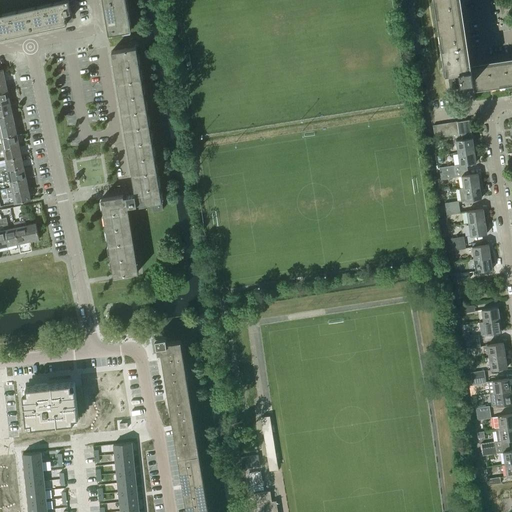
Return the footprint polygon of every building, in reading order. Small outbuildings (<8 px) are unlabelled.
[(0,37),(67,23),(65,13),(71,12),(68,0),(64,0),(61,1),(62,4),(0,17),(0,37)] [(106,0),(111,27),(108,28),(108,33),(131,29),(125,0),(106,0)] [(458,0),(434,0),(445,71),(447,70),(449,89),(473,86),(474,89),(511,83),(511,59),(480,65),(479,62),(468,64),(458,0)] [(139,204),(161,200),(136,47),(111,51),(135,193),(123,195),(123,194),(101,198),(113,275),(138,271),(127,205),(139,203),(139,204)] [(0,103),(10,102),(7,91),(0,92),(0,103)] [(0,103),(0,115),(12,113),(10,102),(0,103)] [(0,126),(14,123),(12,113),(0,115),(0,126)] [(455,140),(457,152),(477,149),(476,144),(473,145),(472,137),(469,120),(469,119),(457,121),(459,134),(461,133),(462,138),(460,138),(461,139),(455,140)] [(14,123),(0,126),(0,133),(1,138),(16,134),(14,123)] [(434,137),(441,136),(439,124),(432,125),(434,137)] [(2,144),(0,144),(0,149),(19,145),(16,134),(1,138),(2,144)] [(19,145),(0,149),(0,153),(4,153),(5,159),(21,156),(19,145)] [(477,149),(457,152),(458,157),(454,158),(455,164),(459,164),(476,162),(475,155),(478,154),(477,149)] [(7,165),(0,166),(0,171),(23,167),(21,156),(5,159),(7,165)] [(439,167),(440,173),(453,171),(452,165),(439,167)] [(23,167),(0,171),(0,176),(2,176),(4,182),(10,181),(26,177),(23,167)] [(453,171),(440,173),(441,179),(454,177),(453,171)] [(458,188),(482,185),(481,180),(478,180),(477,173),(461,175),(463,187),(458,188)] [(11,187),(0,189),(1,194),(28,188),(26,177),(10,181),(11,187)] [(482,185),(458,188),(460,201),(481,197),(480,190),(483,190),(482,185)] [(28,188),(1,194),(2,199),(13,196),(15,203),(30,199),(28,188)] [(444,202),(445,208),(459,206),(458,200),(444,202)] [(152,203),(153,211),(163,209),(161,201),(152,203)] [(459,206),(445,208),(446,214),(460,212),(459,206)] [(466,211),(468,223),(488,220),(487,215),(484,216),(483,208),(466,211)] [(20,226),(14,227),(18,243),(29,241),(25,225),(24,220),(23,214),(18,215),(20,226)] [(4,230),(7,245),(18,243),(14,227),(8,229),(6,218),(1,219),(3,225),(4,230)] [(488,220),(468,223),(470,235),(486,233),(485,226),(488,225),(488,220)] [(36,223),(25,225),(29,241),(39,239),(36,223)] [(464,242),(450,244),(451,250),(465,248),(464,242)] [(471,246),(473,259),(493,256),(492,251),(489,251),(488,244),(471,246)] [(493,256),(473,259),(475,271),(492,268),(491,261),(494,261),(493,256)] [(455,273),(456,280),(469,278),(468,271),(455,273)] [(460,306),(461,313),(474,311),(473,304),(460,306)] [(481,309),(483,321),(502,318),(502,313),(499,314),(497,307),(481,309)] [(502,318),(483,321),(485,334),(501,331),(500,324),(503,323),(502,318)] [(464,336),(465,342),(479,340),(478,334),(464,336)] [(208,511),(180,340),(166,342),(165,337),(155,338),(156,347),(157,353),(158,352),(158,353),(163,352),(189,511),(208,511)] [(479,340),(465,342),(466,348),(480,346),(479,340)] [(486,345),(488,357),(508,354),(507,349),(504,349),(503,342),(486,345)] [(508,354),(488,357),(490,369),(507,367),(505,359),(508,359),(508,354)] [(470,372),(471,378),(484,376),(483,370),(470,372)] [(484,376),(471,378),(472,384),(485,382),(484,376)] [(492,380),(488,381),(490,393),(493,392),(511,389),(511,384),(509,385),(508,378),(492,380)] [(26,391),(22,392),(26,422),(31,421),(31,425),(41,424),(41,420),(45,419),(45,424),(73,421),(73,417),(78,416),(75,386),(71,387),(70,381),(26,386),(26,391)] [(511,389),(493,392),(490,393),(491,405),(495,404),(495,405),(511,402),(511,395),(511,394),(511,389)] [(475,407),(476,413),(489,411),(489,405),(475,407)] [(489,411),(476,413),(477,419),(490,417),(489,411)] [(495,428),(499,428),(511,425),(511,413),(497,416),(493,416),(495,428)] [(277,470),(269,416),(261,417),(269,471),(277,470)] [(511,425),(499,428),(501,440),(511,438),(511,425)] [(132,441),(113,443),(114,453),(133,452),(132,441)] [(481,443),(481,449),(495,447),(494,441),(481,443)] [(495,447),(481,449),(482,455),(496,453),(495,447)] [(511,449),(502,451),(504,463),(511,462),(511,449)] [(41,451),(22,453),(23,463),(42,461),(41,451)] [(133,452),(114,453),(115,463),(134,461),(133,452)] [(258,454),(240,457),(242,469),(260,467),(258,454)] [(42,461),(23,463),(24,473),(43,471),(42,461)] [(134,461),(115,463),(116,473),(135,471),(134,461)] [(43,471),(24,473),(25,482),(44,480),(43,471)] [(135,471),(116,473),(117,482),(136,480),(135,471)] [(260,471),(248,473),(251,491),(263,489),(260,471)] [(486,478),(487,484),(500,482),(499,476),(486,478)] [(44,480),(25,482),(26,492),(45,490),(44,480)] [(136,480),(117,482),(118,492),(137,490),(136,480)] [(45,490),(26,492),(27,501),(46,499),(45,490)] [(137,490),(118,492),(119,501),(138,499),(137,490)] [(269,491),(251,493),(254,511),(274,511),(274,505),(271,506),(269,491)] [(46,499),(27,501),(28,511),(47,509),(46,499)] [(138,499),(119,501),(120,511),(139,509),(138,499)]
